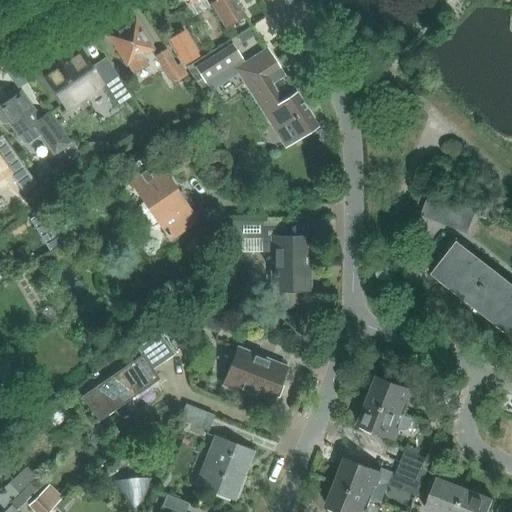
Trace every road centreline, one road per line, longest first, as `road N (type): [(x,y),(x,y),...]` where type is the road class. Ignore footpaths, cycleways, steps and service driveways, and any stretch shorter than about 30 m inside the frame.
road 1 (residential): [(348,324),(359,257),(354,155),(341,100),(282,0)]
road 2 (residential): [(279,511),(348,324)]
road 3 (residential): [(348,324),(511,388)]
